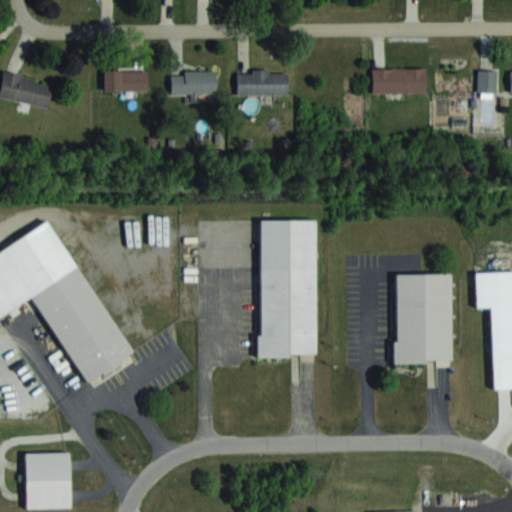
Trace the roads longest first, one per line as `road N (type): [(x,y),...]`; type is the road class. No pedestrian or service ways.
road 1 (residential): [(511,25),(55,31),(27,20),(18,0)]
road 2 (residential): [(511,470),(485,451),(446,440),(207,442),(166,457)]
